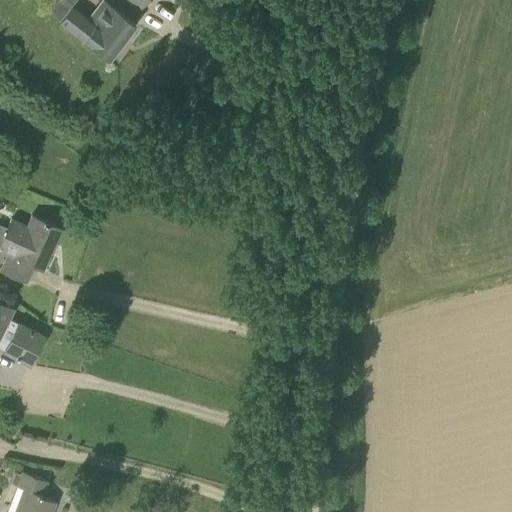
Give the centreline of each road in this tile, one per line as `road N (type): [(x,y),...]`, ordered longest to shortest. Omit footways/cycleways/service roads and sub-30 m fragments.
road 1 (tertiary): [(307,511),(355,114),(382,0)]
road 2 (unknown): [(327,348),(52,285)]
road 3 (unknown): [(256,511),(176,479),(22,448)]
